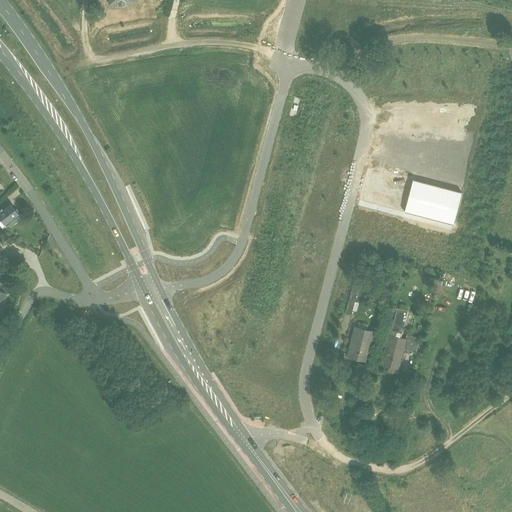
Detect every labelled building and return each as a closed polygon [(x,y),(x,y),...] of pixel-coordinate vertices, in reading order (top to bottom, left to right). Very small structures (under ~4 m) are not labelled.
[(97,0),(112,21),(177,9),(170,0),(97,0)] [(471,153),(480,120),(431,107),(423,140),(471,153)] [(463,185),(471,153),(423,140),(414,172),(463,185)] [(461,192),(412,180),(404,211),(453,223),(461,192)] [(0,209),(0,220),(1,220),(4,224),(18,213),(18,211),(16,208),(14,208),(9,202),(0,209)] [(429,277),(428,281),(437,284),(440,285),(441,280),(439,279),(429,277)] [(359,286),(352,284),(345,313),(351,315),(359,286)] [(388,334),(381,364),(398,368),(403,348),(416,352),(419,338),(406,335),(405,339),(400,338),(405,320),(407,312),(407,310),(404,310),(399,308),(397,308),(390,335),(388,334)] [(373,331),(354,327),(347,356),(366,360),(373,331)] [(248,359),(240,356),(238,363),(244,365),(241,374),(252,377),(258,355),(249,353),(248,359)] [(278,376),(283,377),(288,364),(283,362),(278,376)] [(310,475),(318,469),(313,462),(304,467),(310,475)] [(327,462),(305,480),(311,487),(333,470),(327,462)] [(422,473),(419,481),(430,486),(433,479),(422,473)] [(416,497),(402,503),(405,511),(407,511),(420,507),(416,497)] [(453,511),(457,509),(449,503),(441,511),(453,511)]
